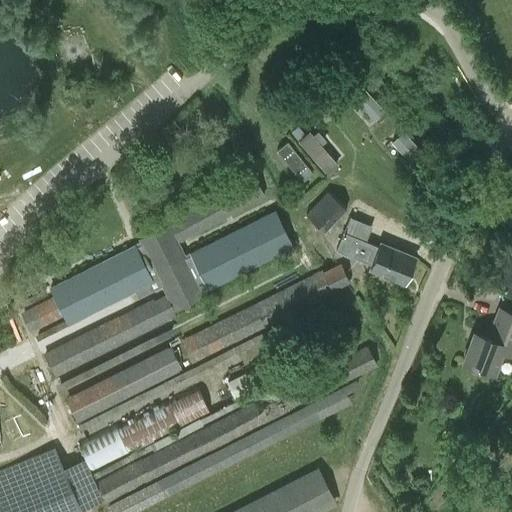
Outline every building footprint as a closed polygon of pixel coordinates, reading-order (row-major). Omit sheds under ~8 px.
[(318,76),(290,103),(301,114),(313,102),(316,105),(323,98),(320,95),(328,87),(318,76)] [(386,111),(360,82),(349,92),(357,101),(353,105),(361,114),(366,110),(376,120),(378,118),(381,122),(388,115),(384,112),(386,111)] [(339,164),(323,145),(328,140),(319,130),(314,135),(311,131),(306,134),(299,126),(292,132),(328,174),(339,164)] [(393,142),(420,172),(432,161),(404,131),(393,142)] [(170,223),(139,239),(140,241),(50,286),(55,296),(22,312),(32,332),(65,316),(67,320),(36,335),(39,340),(136,291),(139,297),(162,285),(166,292),(44,353),(56,376),(177,316),(175,311),(206,295),(204,291),(208,288),(209,290),(295,247),(276,208),(185,254),(180,242),(265,195),(253,171),(167,218),(170,223)] [(325,232),(348,209),(329,190),(307,213),(325,232)] [(412,261),(414,257),(378,242),(377,245),(367,240),(373,225),(351,216),(345,231),(337,250),(370,263),(368,268),(403,282),(409,269),(411,269),(414,262),(412,261)] [(511,244),(496,277),(511,285),(511,244)] [(78,421),(335,292),(334,290),(351,282),(341,263),(324,271),(323,269),(66,398),(78,421)] [(500,352),(511,356),(511,310),(499,306),(488,335),(475,330),(464,360),(493,371),(500,352)] [(378,366),(368,345),(97,481),(106,503),(358,376),(378,366)] [(286,371),(277,350),(261,358),(270,378),(286,371)] [(236,398),(258,387),(250,370),(227,382),(236,398)] [(210,411),(198,387),(81,447),(93,471),(130,453),(129,452),(210,411)] [(0,469),(0,511),(75,511),(80,510),(54,447),(0,469)] [(323,511),(339,504),(319,466),(229,511),(323,511)]
